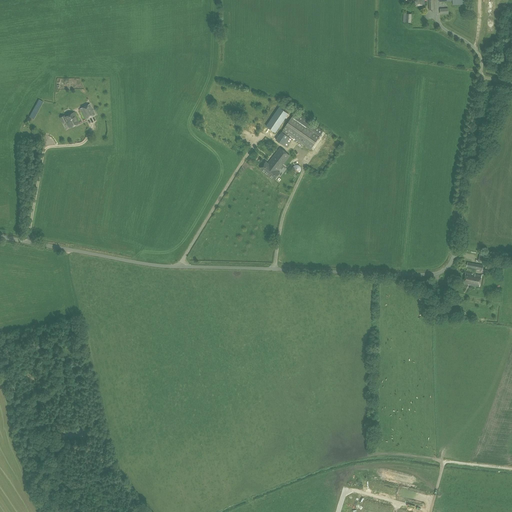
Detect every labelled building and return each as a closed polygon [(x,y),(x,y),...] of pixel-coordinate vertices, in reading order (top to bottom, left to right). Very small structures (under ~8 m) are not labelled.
[(411,22),(412,13),(403,14),(403,22),(406,22),(411,23),(411,22)] [(38,99),(29,117),(34,119),(44,102),(38,99)] [(95,114),(91,107),(90,104),(80,108),(86,119),(95,114)] [(266,126),(276,132),(288,114),(279,107),(266,126)] [(295,112),(292,116),(276,140),(287,147),(293,137),(310,149),(320,136),(320,135),(323,131),(295,112)] [(69,128),(78,124),(73,113),(64,118),(64,117),(60,118),(63,124),(66,122),(69,128)] [(244,127),(247,121),(236,116),(233,122),(244,127)] [(276,150),(273,142),(262,146),(265,154),(276,150)] [(266,162),(260,169),(274,180),(280,173),(277,171),(289,156),(280,148),(268,164),(266,162)] [(479,287),(481,275),(466,272),(464,284),(479,287)]
